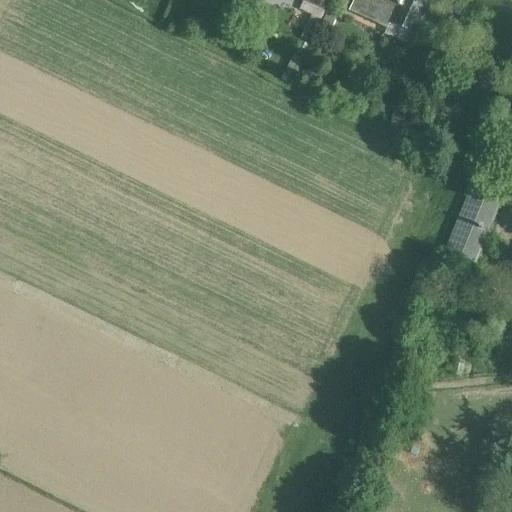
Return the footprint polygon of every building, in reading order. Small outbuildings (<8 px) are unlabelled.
[(330,0),(301,0),(325,11),(330,0)] [(354,0),(350,10),(364,17),(371,0),(354,0)] [(427,0),(371,0),(364,17),(385,26),(388,19),(414,31),(427,0)] [(511,125),(496,117),(482,145),(508,158),(511,156),(511,125)] [(504,190),(474,178),(444,252),(454,256),(451,262),(460,266),(463,260),(474,264),(504,190)]
